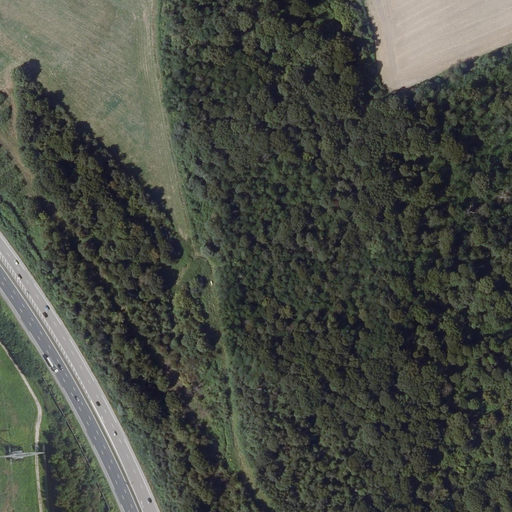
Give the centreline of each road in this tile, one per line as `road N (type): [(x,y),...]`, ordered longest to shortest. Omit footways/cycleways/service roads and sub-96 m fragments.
road 1 (motorway): [(149,511),(60,323),(0,236)]
road 2 (track): [(211,266),(193,249),(177,179),(152,40),(154,0)]
road 3 (motorway): [(0,272),(62,365),(131,511)]
road 4 (track): [(44,511),(41,404),(0,338)]
